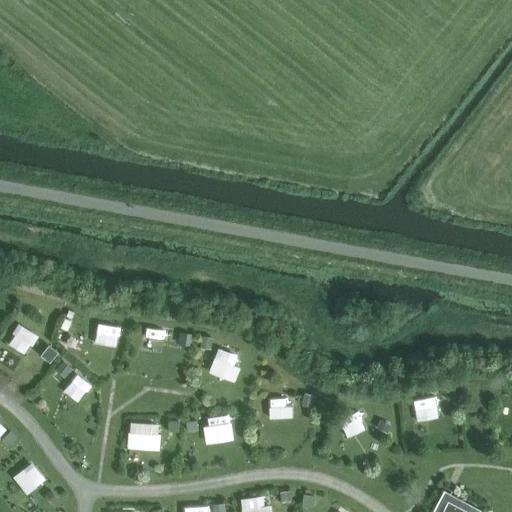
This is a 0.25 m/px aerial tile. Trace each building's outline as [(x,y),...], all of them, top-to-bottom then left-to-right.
[(95,343),(117,346),(120,325),(99,321),(95,343)] [(21,322),(9,342),(27,353),(39,333),(21,322)] [(179,332),(177,343),(189,345),(190,334),(179,332)] [(201,336),(200,347),(210,348),(212,338),(201,336)] [(49,344),(42,354),(50,360),(57,350),(49,344)] [(210,371),(236,380),(241,365),(235,363),(238,352),(219,346),(210,371)] [(63,360),(56,369),(64,376),(72,367),(63,360)] [(77,378),(61,394),(75,408),(91,392),(77,378)] [(454,389),(444,391),(445,399),(455,397),(454,389)] [(417,420),(443,416),(440,392),(413,396),(417,420)] [(270,395),(271,418),(296,417),(295,394),(270,395)] [(304,394),(302,404),(311,407),(314,396),(304,394)] [(341,418),(348,436),(368,428),(361,410),(341,418)] [(207,416),(209,441),(234,439),(232,414),(207,416)] [(160,448),(161,422),(130,420),(129,447),(160,448)] [(196,420),(186,422),(188,431),(197,429),(196,420)] [(380,420),(377,428),(386,433),(390,425),(380,420)] [(168,421),(168,430),(178,431),(178,421),(168,421)] [(10,431),(2,439),(9,446),(17,438),(10,431)] [(28,493),(46,479),(33,461),(14,475),(28,493)] [(50,491),(45,496),(51,504),(57,499),(50,491)] [(289,491),(280,493),(281,502),(290,501),(289,491)] [(270,511),(269,494),(242,496),(242,511),(270,511)] [(304,494),(303,505),(312,506),(314,496),(304,494)] [(467,511),(447,501),(441,511),(467,511)]
